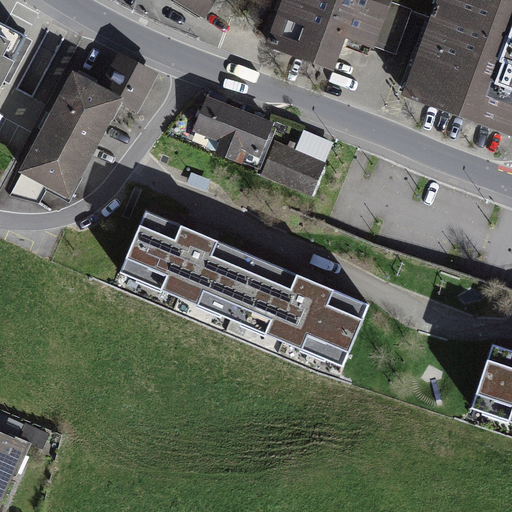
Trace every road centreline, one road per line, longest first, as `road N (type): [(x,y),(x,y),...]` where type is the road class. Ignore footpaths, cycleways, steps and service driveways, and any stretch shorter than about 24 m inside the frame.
road 1 (residential): [(511,183),(201,66)]
road 2 (unclassified): [(201,66),(139,169),(101,208),(62,226),(0,228)]
road 3 (residential): [(201,66),(65,0)]
